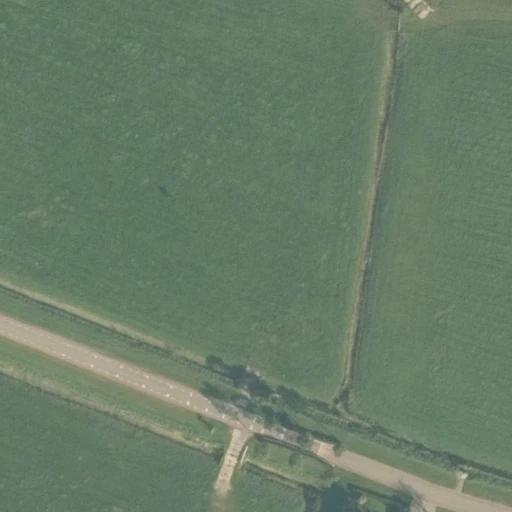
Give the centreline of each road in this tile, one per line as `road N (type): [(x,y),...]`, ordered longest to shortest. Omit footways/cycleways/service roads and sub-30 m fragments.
road 1 (tertiary): [(494,511),(219,411)]
road 2 (tertiary): [(0,324),(219,411)]
